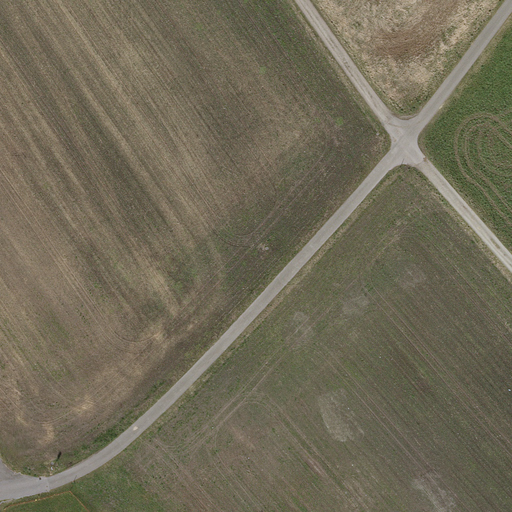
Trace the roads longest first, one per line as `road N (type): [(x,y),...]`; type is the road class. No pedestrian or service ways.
road 1 (unclassified): [(511,6),(404,146),(176,392),(99,461),(37,486)]
road 2 (track): [(511,266),(404,146),(299,0)]
